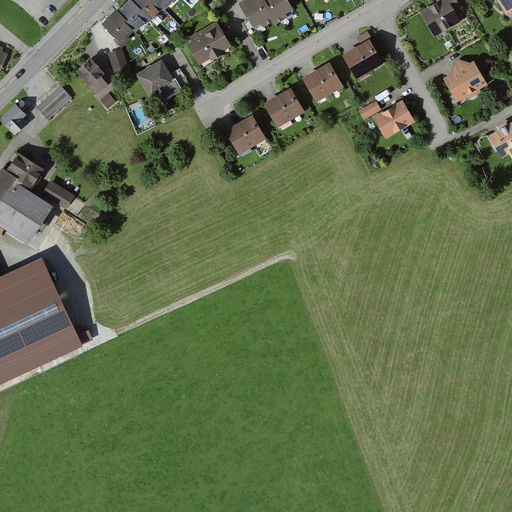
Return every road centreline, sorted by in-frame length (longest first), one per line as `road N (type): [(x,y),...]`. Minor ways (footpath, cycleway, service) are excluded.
road 1 (residential): [(382,14),(215,106)]
road 2 (residential): [(382,14),(445,146)]
